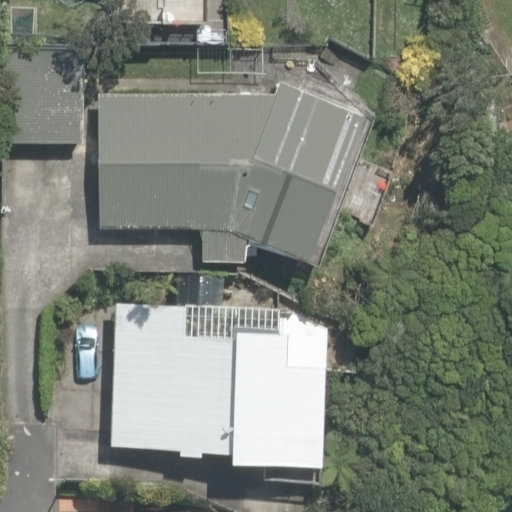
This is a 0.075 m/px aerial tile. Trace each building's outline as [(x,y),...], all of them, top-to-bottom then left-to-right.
[(73,0),(7,0),(6,42),(72,45),(73,0)] [(205,0),(113,0),(112,20),(204,25),(205,0)] [(86,60),(7,56),(3,143),(82,147),(86,60)] [(239,255),(238,229),(303,258),(361,118),(302,94),(96,88),(98,231),(196,229),(197,256),(239,255)] [(345,377),(345,308),(103,309),(103,458),(321,457),(321,377),(345,377)]
